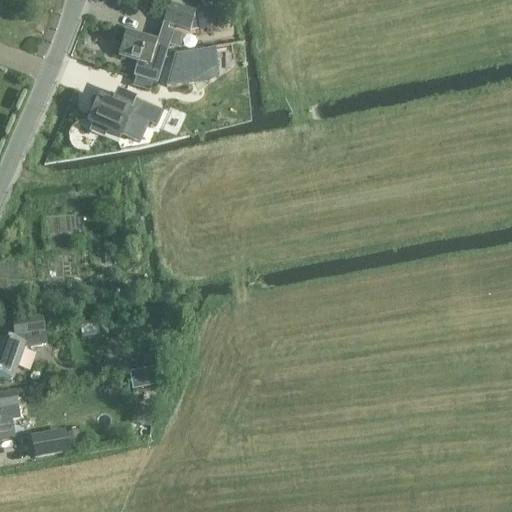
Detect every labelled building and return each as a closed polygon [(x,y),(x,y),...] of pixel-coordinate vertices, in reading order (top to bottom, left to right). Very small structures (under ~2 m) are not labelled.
[(126,32),(119,57),(138,63),(133,78),(135,79),(152,84),(157,86),(169,47),(179,50),(183,37),(173,33),(167,31),(169,25),(189,32),(195,15),(168,7),(157,42),(126,32)] [(221,10),(197,14),(200,30),(223,26),(221,10)] [(174,57),(166,89),(191,87),(217,70),(215,51),(174,57)] [(209,114),(214,94),(195,90),(191,110),(209,114)] [(99,101),(88,125),(120,139),(121,137),(139,145),(148,124),(156,128),(162,115),(116,94),(111,106),(99,101)] [(13,322),(15,338),(45,334),(43,318),(13,322)] [(0,378),(14,383),(25,350),(0,340),(0,378)] [(124,373),(139,370),(137,361),(123,364),(124,373)] [(0,395),(0,409),(18,408),(16,393),(0,395)] [(149,427),(151,413),(137,412),(135,426),(149,427)] [(35,459),(67,454),(64,434),(32,439),(35,459)]
